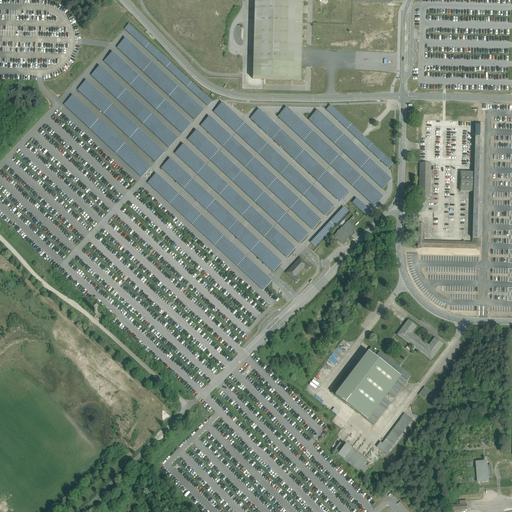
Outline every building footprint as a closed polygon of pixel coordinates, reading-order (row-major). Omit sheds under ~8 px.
[(303,0),(254,0),(252,79),(264,79),(301,80),(303,23),(303,0)] [(129,25),(124,29),(208,107),(212,102),(129,25)] [(125,38),(116,48),(195,121),(204,111),(125,38)] [(113,52),(104,62),(182,135),(191,125),(113,52)] [(100,66),(91,76),(169,149),(178,139),(100,66)] [(86,81),(77,90),(155,163),(165,153),(86,81)] [(73,95),(64,105),(142,178),(151,168),(73,95)] [(223,102),(213,112),(250,146),(287,180),(326,217),(335,207),(296,170),(259,136),(223,102)] [(330,105),(326,110),(357,139),(388,169),(393,164),(363,136),(330,105)] [(285,109),(277,117),(332,169),(374,208),(383,198),(338,156),(288,109),(286,107),(285,109)] [(259,109),(250,119),(321,185),(339,202),(348,193),(330,175),(259,109)] [(317,111),(308,120),(342,152),(383,190),(390,182),(392,180),(390,179),(351,142),(317,111)] [(209,116),(200,126),(237,160),(274,194),(312,231),(322,221),(283,185),(246,150),(209,116)] [(474,192),(472,243),(465,243),(465,241),(463,241),(463,243),(423,242),(424,224),(418,224),(418,247),(480,249),(484,126),(475,126),(474,173),(474,192)] [(196,130),(187,140),(224,174),(261,208),(300,245),(309,235),(270,198),(233,164),(196,130)] [(183,144),(174,154),(211,188),(248,222),(287,258),(296,249),(257,212),(220,178),(183,144)] [(170,159),(161,169),(197,203),(234,237),(273,273),(282,263),(243,227),(207,193),(170,159)] [(430,164),(420,163),(419,199),(429,199),(430,164)] [(474,173),(461,172),(460,192),(474,192),(474,173)] [(156,174),(147,183),(184,217),(221,251),(263,291),(272,281),(230,242),(193,208),(156,174)] [(356,198),(352,203),(365,216),(366,217),(371,212),(356,198)] [(310,243),(315,247),(348,212),(344,207),(310,243)] [(348,222),(334,236),(342,244),(356,230),(348,222)] [(300,259),(286,273),(294,281),(297,283),(299,280),(295,277),(304,267),(308,271),(311,268),(304,262),(300,259)] [(435,338),(429,346),(412,333),(417,327),(408,320),(397,335),(413,347),(410,351),(412,352),(415,349),(431,361),(443,345),(435,338)] [(377,353),(369,347),(369,348),(370,349),(368,351),(375,356),(377,353)] [(375,358),(368,353),(360,363),(359,363),(360,364),(355,370),(351,368),(342,379),(341,378),(340,379),(341,380),(331,393),(335,397),(374,426),(390,403),(384,398),(387,394),(394,399),(411,377),(379,353),(375,358)] [(425,388),(419,396),(424,400),(430,392),(425,388)] [(405,414),(388,437),(395,442),(412,420),(405,414)] [(395,442),(388,437),(382,444),(390,450),(395,442)] [(366,461),(346,445),(344,447),(340,443),(334,451),(339,454),(337,456),(358,472),(359,470),(364,473),(370,466),(365,462),(366,461)] [(382,444),(380,443),(377,447),(386,455),(390,450),(382,444)] [(483,462),(476,462),(478,483),(489,482),(488,478),(492,477),(492,473),(491,466),(487,466),(487,462),(483,462)]
